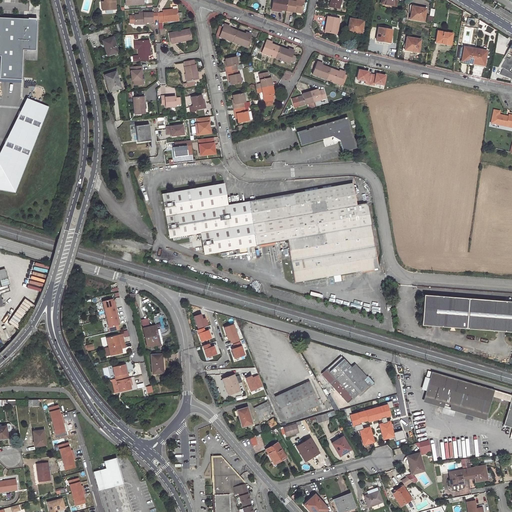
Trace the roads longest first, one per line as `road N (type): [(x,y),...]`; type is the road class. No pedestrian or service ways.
road 1 (residential): [(208,51),(229,158),(239,171),(364,172),(377,188),(390,258),(401,275),(511,284)]
road 2 (unknown): [(233,164),(157,179),(162,227),(172,242),(315,289),(361,285),(394,268)]
road 3 (secondary): [(147,448),(97,402),(58,337),(57,304),(92,176)]
road 4 (residential): [(312,42),(511,89)]
road 5 (secondary): [(51,290),(48,318),(62,356),(93,408),(142,455)]
road 6 (residential): [(398,358),(210,305)]
road 7 (secondary): [(92,176),(95,117),(67,0)]
road 8 (secondary): [(57,0),(86,119),(83,168)]
road 9 (unknown): [(511,442),(430,417),(398,358)]
road 10 (residential): [(92,176),(114,209),(124,212),(132,202),(108,117)]
road 11 (unknown): [(411,277),(414,330),(499,349)]
road 12 (tertiary): [(122,277),(0,241)]
road 13 (secondary): [(83,168),(51,290)]
